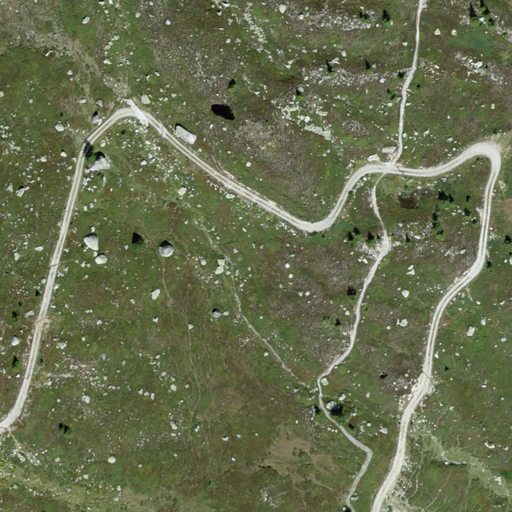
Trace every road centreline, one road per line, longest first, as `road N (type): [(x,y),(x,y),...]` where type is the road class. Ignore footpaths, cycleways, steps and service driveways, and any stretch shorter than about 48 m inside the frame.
road 1 (track): [(387,169),(359,172),(333,216),(306,226),(212,172),(144,115),(117,114),(85,147),(26,382),(0,427)]
road 2 (track): [(375,511),(425,383),(437,314),(478,265),(498,164),(491,151),(476,149),(434,172),(387,169)]
